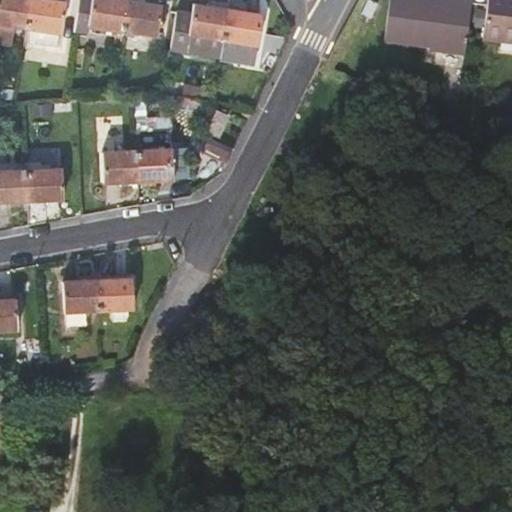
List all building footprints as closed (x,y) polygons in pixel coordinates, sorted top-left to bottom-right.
[(0,0),(0,23),(24,27),(28,0),(0,0)] [(41,0),(28,0),(24,27),(59,33),(63,4),(41,0)] [(76,0),(73,23),(120,30),(124,0),(76,0)] [(125,0),(124,0),(120,30),(155,35),(160,5),(125,0)] [(388,0),(386,0),(380,44),(424,50),(424,54),(461,60),(468,5),(442,2),(441,7),(388,0)] [(511,0),(485,0),(480,41),(511,44),(511,0)] [(176,10),(167,65),(215,73),(225,8),(191,3),(189,12),(176,10)] [(225,8),(215,73),(250,79),(260,14),(225,8)] [(22,37),(57,43),(59,33),(24,27),(22,37)] [(186,99),(195,100),(196,90),(186,88),(184,98),(186,99)] [(211,92),(196,90),(195,100),(203,101),(210,102),(211,92)] [(185,109),(201,111),(203,101),(195,100),(186,99),(185,109)] [(216,134),(227,114),(215,108),(204,128),(216,134)] [(222,164),(229,150),(205,136),(198,149),(222,164)] [(134,149),(135,179),(188,176),(187,147),(134,149)] [(99,150),(100,180),(135,179),(134,149),(99,150)] [(36,163),(60,164),(61,151),(36,150),(36,163)] [(27,170),(28,200),(61,198),(60,169),(27,170)] [(0,171),(0,201),(28,200),(27,170),(0,171)] [(61,215),(61,199),(31,200),(31,215),(61,215)] [(94,280),(96,310),(131,308),(129,278),(94,280)] [(60,282),(62,329),(85,328),(84,311),(96,310),(94,280),(60,282)] [(0,299),(0,328),(17,327),(14,298),(0,299)]
